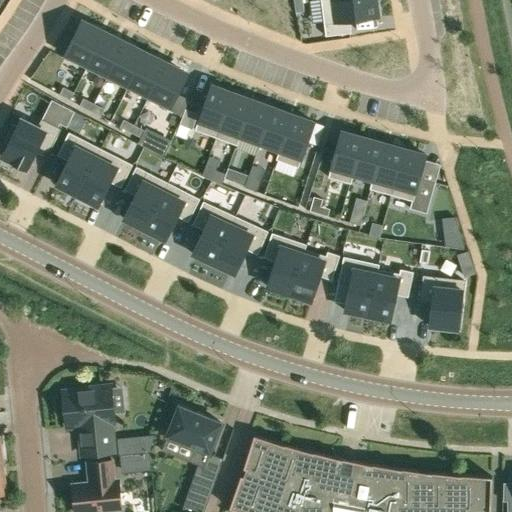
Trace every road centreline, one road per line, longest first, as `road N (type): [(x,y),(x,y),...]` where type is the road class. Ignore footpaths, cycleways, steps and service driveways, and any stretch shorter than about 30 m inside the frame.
road 1 (tertiary): [(0,239),(266,362),(421,397),(505,403)]
road 2 (residential): [(160,0),(229,34),(423,97),(413,0)]
road 3 (residential): [(31,511),(23,435),(38,347)]
